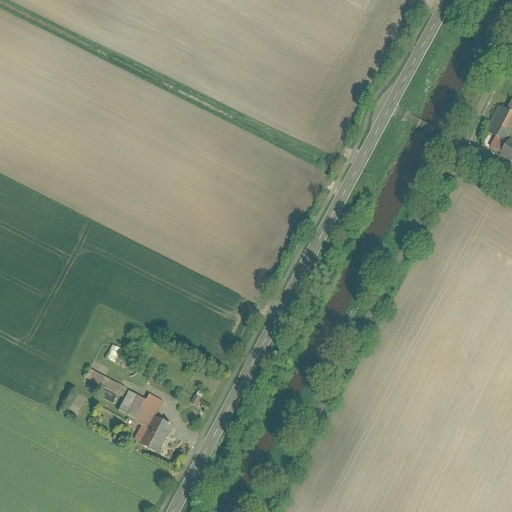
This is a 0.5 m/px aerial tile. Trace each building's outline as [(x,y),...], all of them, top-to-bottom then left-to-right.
[(511,131),(511,111),(511,112),(500,137),(507,141),(511,131)] [(511,145),(503,160),(511,164),(511,145)] [(124,350),(114,345),(107,357),(117,363),(124,350)] [(130,386),(95,364),(86,378),(122,399),(130,386)] [(176,427),(155,416),(164,400),(134,384),(119,412),(148,428),(139,444),(160,456),(176,427)]
